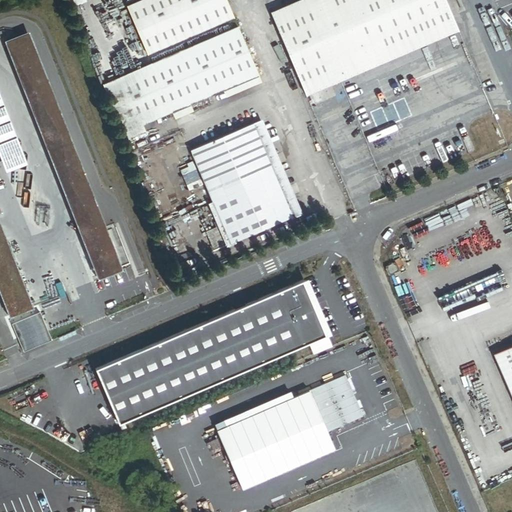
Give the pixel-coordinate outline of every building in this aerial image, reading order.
[(138,0),(127,5),(148,54),(234,17),(226,0),(138,0)] [(447,0),(299,0),(271,12),(307,95),(460,30),(447,0)] [(238,26),(104,84),(127,139),(144,132),(139,120),(171,107),(173,111),(190,103),(223,90),(259,74),(238,26)] [(115,249),(33,39),(9,48),(91,258),(115,249)] [(223,90),(226,97),(262,81),(259,74),(223,90)] [(173,111),(176,118),(193,111),(190,103),(173,111)] [(250,122),(251,124),(253,123),(276,176),(293,217),(291,217),(291,219),(303,214),(262,117),(250,122)] [(190,150),(213,203),(276,176),(253,123),(251,124),(196,148),(190,150)] [(185,150),(227,247),(236,242),(236,241),(230,243),(213,203),(190,150),(196,148),(195,146),(185,150)] [(276,176),(213,203),(230,243),(236,241),(291,217),(293,217),(276,176)] [(0,255),(13,250),(0,216),(0,255)] [(91,258),(101,282),(124,273),(115,249),(91,258)] [(0,286),(12,317),(36,307),(13,250),(0,255),(0,286)] [(399,273),(395,263),(387,266),(391,277),(399,273)] [(304,282),(97,370),(120,425),(327,337),(304,282)] [(511,345),(494,354),(511,395),(511,345)] [(335,450),(328,433),(364,417),(346,376),(218,431),(243,489),(335,450)]
